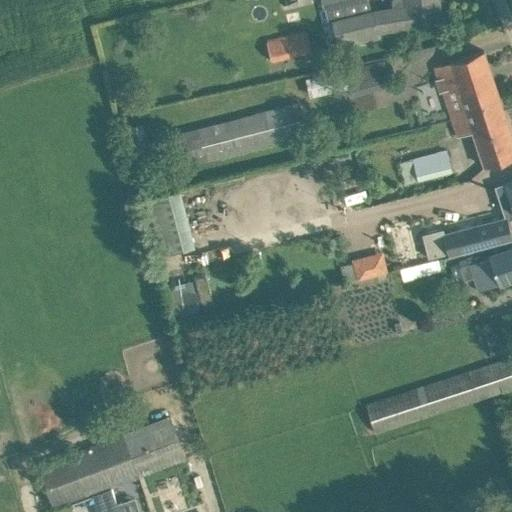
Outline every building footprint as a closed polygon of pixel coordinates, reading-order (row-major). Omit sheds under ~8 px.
[(368,0),(322,0),(324,4),(341,0),(346,17),(333,20),(340,47),(382,38),(379,30),(376,10),(373,10),(371,11),(368,0)] [(392,0),(393,7),(376,10),(379,30),(422,23),(442,20),(438,0),(392,0)] [(307,28),(267,39),(272,61),(313,50),(307,28)] [(221,83),(272,74),(265,36),(167,54),(172,85),(202,80),(200,71),(218,68),(221,83)] [(451,118),(501,102),(484,50),(434,66),(451,118)] [(354,94),(388,80),(382,65),(348,78),(354,94)] [(188,164),(307,133),(299,99),(180,130),(188,164)] [(511,156),(511,135),(504,112),(501,102),(451,118),(457,136),(473,131),(484,166),(511,156)] [(405,183),(453,169),(447,147),(399,161),(405,183)] [(511,179),(505,181),(505,182),(496,185),(497,188),(498,188),(497,186),(506,183),(511,201),(511,214),(507,216),(510,227),(511,226),(511,179)] [(148,195),(161,252),(193,245),(181,188),(148,195)] [(449,255),(511,238),(511,234),(510,227),(507,216),(507,215),(444,231),(443,227),(422,232),(428,255),(447,250),(449,255)] [(511,281),(511,246),(468,264),(468,263),(460,266),(464,279),(473,276),(479,290),(498,282),(500,286),(511,281)] [(353,279),(388,269),(382,248),(347,258),(353,279)] [(438,257),(401,265),(403,276),(440,269),(438,257)] [(174,313),(198,309),(193,278),(170,282),(174,313)] [(375,430),(511,386),(511,354),(366,402),(375,430)] [(171,417),(39,465),(54,507),(91,493),(111,485),(186,456),(171,417)] [(111,485),(91,493),(95,505),(115,499),(111,485)]
